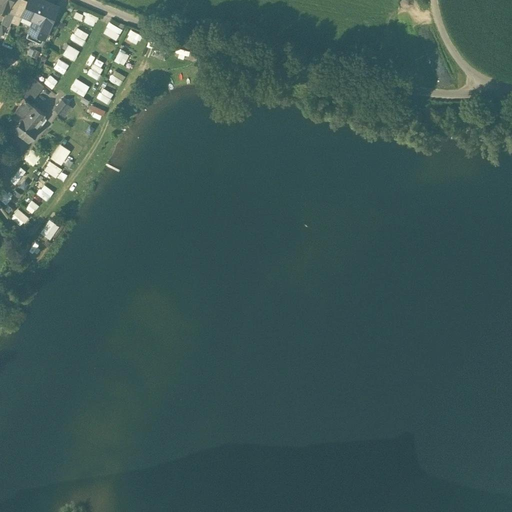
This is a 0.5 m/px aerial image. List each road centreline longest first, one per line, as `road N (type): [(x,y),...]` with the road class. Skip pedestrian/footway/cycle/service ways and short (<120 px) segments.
road 1 (residential): [(87,0),(189,39),(313,71),(409,86),(511,87)]
road 2 (residential): [(436,0),(447,37),(468,65),(511,85)]
